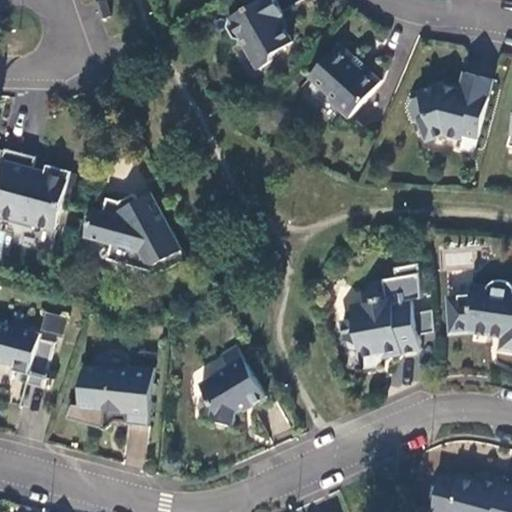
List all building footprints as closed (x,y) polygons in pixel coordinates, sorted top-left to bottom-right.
[(112,17),(106,0),(104,0),(96,3),(102,21),(112,17)] [(284,14),(275,0),(261,0),(231,18),(228,27),(235,39),(244,41),(261,69),(273,62),(276,53),(294,42),(279,16),(284,14)] [(341,43),(311,78),(330,95),(331,101),(350,118),(383,81),(367,67),(364,70),(354,61),(357,58),(341,43)] [(495,80),(466,72),(462,89),(461,94),(449,91),(450,86),(443,84),(420,93),(428,115),(419,119),(427,141),(445,134),(465,139),(466,134),(480,138),(495,80)] [(40,160),(9,152),(0,185),(0,188),(3,189),(0,200),(0,222),(37,232),(39,227),(60,232),(69,198),(75,176),(75,175),(51,168),(49,175),(37,172),(40,160)] [(81,177),(75,176),(69,198),(75,199),(81,177)] [(189,260),(153,193),(139,201),(136,194),(120,202),(108,198),(105,212),(94,209),(86,237),(113,244),(109,259),(155,271),(170,270),(189,260)] [(511,284),(507,281),(501,280),(494,283),(489,287),(473,284),(472,295),(448,297),(451,334),(472,332),(504,337),(502,350),(511,351),(511,284)] [(375,302),(363,304),(365,317),(355,319),(344,321),(348,340),(360,344),(364,366),(380,363),(387,353),(401,350),(402,354),(423,350),(413,299),(394,302),(393,299),(383,301),(382,297),(375,299),(375,302)] [(363,304),(353,306),(355,319),(365,317),(363,304)] [(42,334),(0,322),(0,361),(15,366),(14,370),(30,374),(28,384),(45,388),(57,343),(41,339),(42,334)] [(269,397),(239,347),(224,356),(228,364),(227,369),(202,385),(215,407),(211,422),(234,427),(238,412),(250,405),(251,407),(269,397)] [(132,370),(103,367),(99,409),(129,412),(128,422),(128,424),(151,427),(157,368),(132,365),(132,370)] [(99,409),(103,367),(87,366),(84,372),(81,406),(73,405),(69,418),(108,429),(118,421),(128,422),(129,412),(99,409)] [(511,511),(511,488),(503,486),(502,491),(485,487),(462,481),(461,485),(444,480),(443,485),(437,489),(434,501),(437,507),(436,511),(511,511)] [(503,486),(486,482),(485,487),(502,491),(503,486)]
